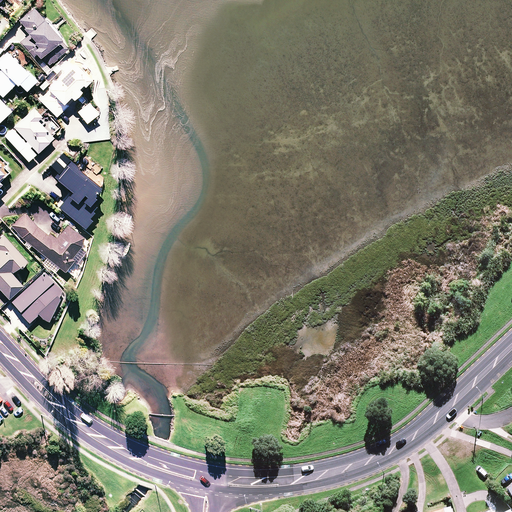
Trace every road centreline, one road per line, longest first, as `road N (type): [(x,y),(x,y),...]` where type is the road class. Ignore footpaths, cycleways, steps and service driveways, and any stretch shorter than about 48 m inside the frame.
road 1 (secondary): [(511,348),(437,416),(370,458),(278,484),(208,482)]
road 2 (secondary): [(208,482),(148,466),(99,437),(0,345)]
road 3 (residential): [(0,200),(86,115)]
